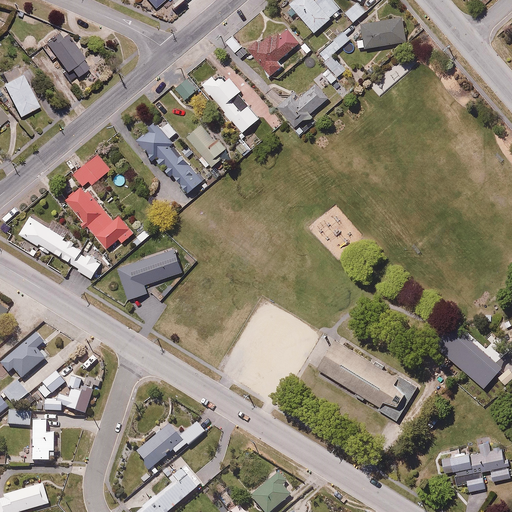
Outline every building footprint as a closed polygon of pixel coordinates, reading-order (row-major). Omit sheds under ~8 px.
[(147,0),(156,9),(166,0),(147,0)] [(293,0),(290,3),(314,31),(342,8),(335,0),(293,0)] [(366,9),(358,1),(347,12),(355,21),(366,9)] [(404,15),(364,19),(365,37),(358,38),(359,48),(407,43),(404,15)] [(253,38),(245,45),(271,76),(285,64),(279,57),(299,41),(286,25),(275,34),(271,30),(256,42),(253,38)] [(76,42),(69,31),(63,35),(58,29),(40,42),(49,55),(54,51),(67,69),(71,66),(77,74),(89,65),(84,57),(87,56),(83,50),(86,48),(80,40),(76,42)] [(337,51),(353,38),(345,29),(318,54),(339,78),(351,67),(337,51)] [(244,45),(233,34),(225,42),(237,53),(244,45)] [(314,48),(307,41),(300,47),(308,54),(314,48)] [(8,80),(3,82),(19,115),(40,105),(20,62),(3,70),(8,80)] [(213,72),(202,82),(244,130),(260,116),(240,93),(245,89),(231,74),(228,77),(222,71),(217,76),(213,72)] [(200,88),(187,74),(173,86),(185,101),(200,88)] [(327,83),(320,74),(298,93),(294,88),(277,103),(296,125),(304,119),(306,122),(315,114),(313,112),(331,97),(323,87),(327,83)] [(0,122),(8,115),(0,105),(0,122)] [(181,151),(175,144),(181,139),(163,120),(159,124),(152,116),(143,124),(147,129),(134,142),(149,159),(154,155),(189,193),(199,184),(204,190),(211,183),(188,158),(195,152),(189,144),(181,151)] [(231,154),(205,121),(188,134),(214,167),(231,154)] [(90,180),(93,185),(113,167),(98,151),(74,173),(85,185),(90,180)] [(82,185),(66,198),(84,221),(82,222),(87,229),(91,226),(108,248),(119,239),(121,242),(135,231),(119,212),(113,217),(90,188),(86,191),(82,185)] [(86,245),(31,212),(19,232),(38,244),(41,241),(79,264),(77,268),(92,277),(101,262),(96,259),(97,257),(88,252),(87,253),(83,251),(86,245)] [(154,233),(147,226),(133,240),(140,247),(154,233)] [(0,331),(12,316),(6,311),(9,306),(0,299),(0,331)] [(503,365),(458,326),(439,347),(484,386),(503,365)] [(38,330),(0,359),(0,360),(9,371),(15,366),(23,376),(47,357),(38,346),(46,340),(38,330)] [(398,375),(336,338),(319,367),(381,404),(378,408),(397,420),(418,385),(399,373),(398,375)] [(98,358),(92,353),(84,361),(90,366),(98,358)] [(511,367),(510,364),(498,374),(506,383),(511,378),(511,367)] [(45,382),(38,388),(45,396),(51,391),(52,392),(64,381),(55,371),(44,381),(45,382)] [(10,399),(25,394),(28,392),(18,378),(3,390),(10,399)] [(69,394),(60,391),(58,397),(45,397),(45,400),(38,400),(38,408),(45,407),(45,409),(63,409),(63,404),(85,412),(93,392),(73,384),(69,394)] [(0,412),(10,405),(1,394),(0,395),(0,412)] [(55,455),(55,430),(49,429),(49,416),(33,415),(32,460),(50,460),(51,455),(55,455)] [(206,432),(197,421),(182,431),(172,421),(138,448),(147,460),(143,463),(148,469),(175,449),(176,451),(188,443),(189,444),(206,432)] [(452,455),(443,456),(446,472),(454,470),(457,485),(467,483),(468,492),(488,488),(485,471),(490,470),(493,483),(511,479),(511,475),(509,459),(505,459),(503,449),(471,455),(469,446),(451,450),(452,455)] [(186,463),(170,477),(173,480),(136,511),(167,511),(202,483),(186,463)] [(268,511),(290,494),(283,485),(289,481),(279,469),(250,493),(265,511),(268,511)] [(45,480),(4,491),(5,495),(0,496),(0,511),(11,511),(50,502),(45,480)] [(248,511),(228,488),(218,497),(229,509),(225,511),(248,511)]
